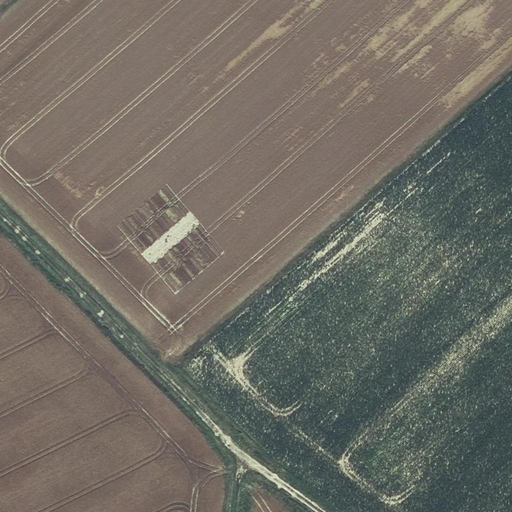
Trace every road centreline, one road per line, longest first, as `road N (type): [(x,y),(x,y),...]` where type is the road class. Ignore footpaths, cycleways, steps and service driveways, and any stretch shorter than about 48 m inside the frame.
road 1 (track): [(0,208),(234,434)]
road 2 (track): [(234,434),(344,511)]
